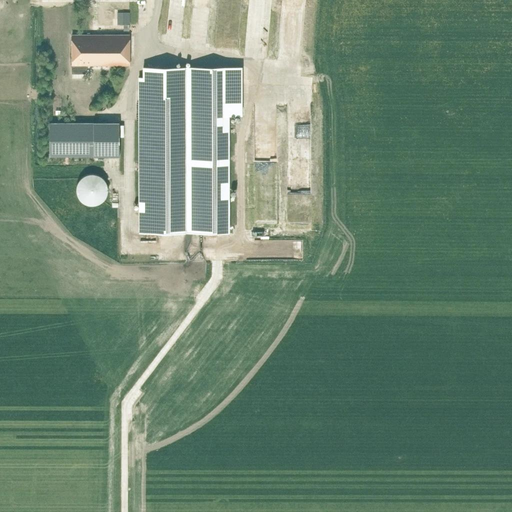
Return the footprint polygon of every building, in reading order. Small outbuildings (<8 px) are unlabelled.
[(182,37),(186,0),(169,0),(165,35),(182,37)] [(206,40),(209,0),(193,0),(190,38),(206,40)] [(218,0),(214,47),(237,50),(241,0),(218,0)] [(266,58),(271,0),(248,0),(244,56),(266,58)] [(282,0),(277,61),(300,63),(305,0),(282,0)] [(73,66),(130,67),(130,34),(73,36),(73,66)] [(228,233),(227,68),(147,68),(148,234),(228,233)] [(277,226),(276,106),(254,105),(253,226),(277,226)] [(310,106),(286,106),(287,226),(311,226),(310,106)] [(90,110),(90,122),(103,122),(102,109),(90,110)] [(119,155),(119,122),(50,123),(50,156),(119,155)] [(100,176),(98,175),(95,174),(92,174),(90,174),(87,175),(85,176),(82,178),(81,180),(79,182),(78,184),(77,187),(77,189),(77,192),(78,195),(79,197),(81,199),(83,201),(85,203),(88,204),(90,204),(93,205),(96,204),(98,204),(101,202),(103,201),(105,199),(106,197),(107,194),(108,192),(108,189),(108,186),(107,184),(106,181),(104,179),(102,177),(100,176)]
